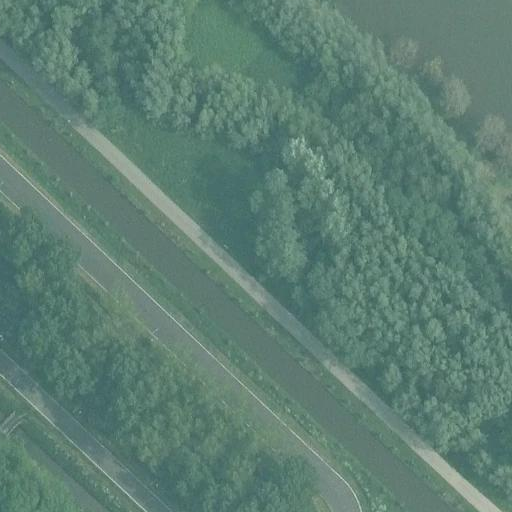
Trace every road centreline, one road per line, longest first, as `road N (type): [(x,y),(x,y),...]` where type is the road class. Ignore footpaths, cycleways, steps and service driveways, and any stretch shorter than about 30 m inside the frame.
road 1 (track): [(128,0),(169,96),(271,138),(366,219),(426,292),(511,363)]
road 2 (track): [(511,294),(465,211),(355,97),(244,0)]
road 3 (track): [(511,389),(421,360),(375,327),(348,253)]
